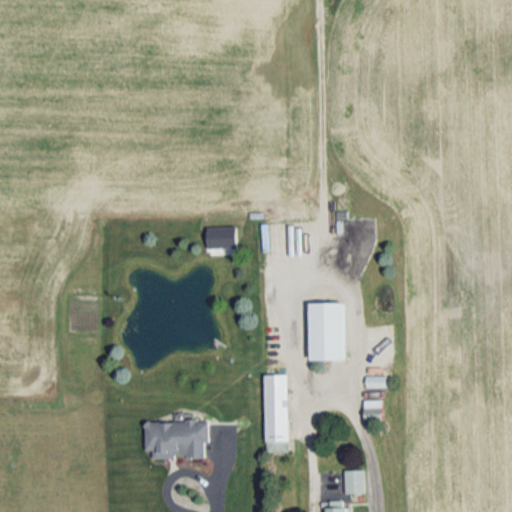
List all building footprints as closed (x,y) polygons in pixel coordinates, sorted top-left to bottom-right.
[(209,246),(238,245),(238,225),(209,225),(209,246)] [(308,301),(342,302),(341,358),(307,357),(308,301)] [(265,373),(290,373),(290,439),(265,439),(265,373)] [(368,385),(388,385),(388,374),(367,374),(368,385)] [(383,398),(366,399),(366,419),(384,418),(383,398)] [(207,455),(206,441),(211,441),(210,419),(147,420),(148,448),(155,448),(155,456),(207,455)] [(346,492),(366,491),(366,468),(346,468),(346,492)] [(325,511),(348,511),(349,499),(332,499),(332,506),(326,506),(325,511)]
